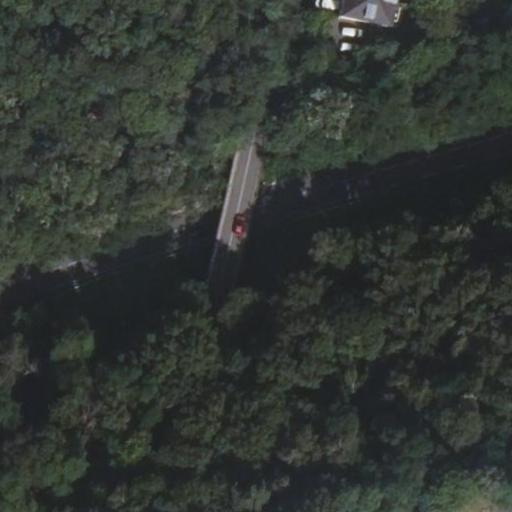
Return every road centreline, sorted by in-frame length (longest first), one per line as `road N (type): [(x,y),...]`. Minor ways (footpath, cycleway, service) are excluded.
road 1 (residential): [(282,0),(200,381),(178,403),(0,504)]
road 2 (secondary): [(511,132),(0,286)]
